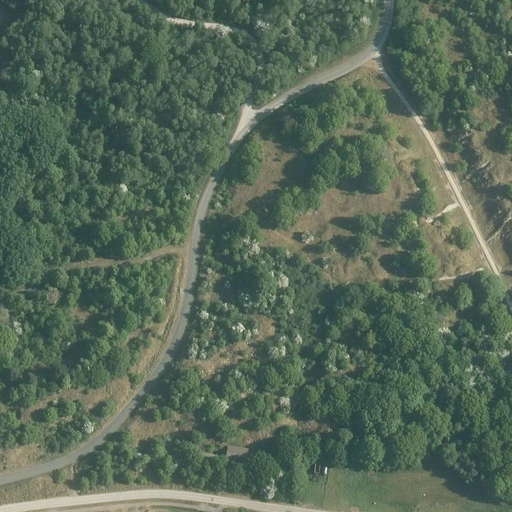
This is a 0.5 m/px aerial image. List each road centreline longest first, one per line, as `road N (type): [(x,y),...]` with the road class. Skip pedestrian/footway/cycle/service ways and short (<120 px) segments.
road 1 (unclassified): [(0,481),(86,449),(145,389),(175,339),(201,208),(236,139),(261,113),(373,49),(387,0)]
road 2 (unclassified): [(0,511),(166,494),(298,511)]
road 3 (track): [(249,124),(245,112),(259,70),(252,43),(136,0)]
